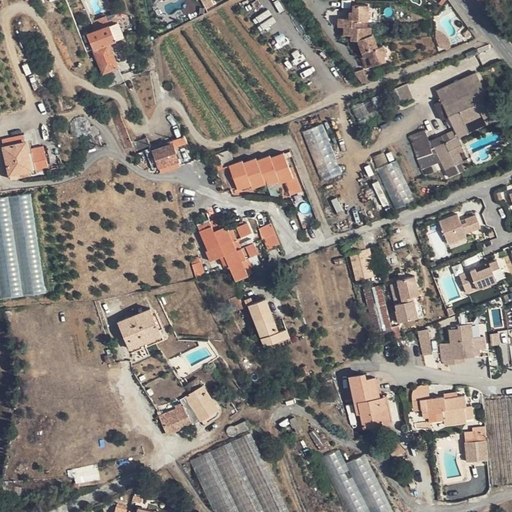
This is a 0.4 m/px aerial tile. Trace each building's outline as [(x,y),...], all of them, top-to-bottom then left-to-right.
[(340,25),(345,25),(367,26),(367,19),(369,19),(369,3),(355,3),(355,10),(351,10),(351,16),(340,16),(340,25)] [(131,20),(123,23),(127,34),(135,30),(131,20)] [(88,35),(94,50),(108,44),(123,38),(117,23),(88,35)] [(363,52),(378,46),(373,34),(372,33),(372,26),(367,26),(345,25),(345,33),(354,34),(354,39),(358,39),(363,52)] [(123,81),(108,44),(94,50),(109,87),(123,81)] [(383,44),(378,46),(363,52),(365,56),(362,57),(366,67),(385,60),(383,55),(387,54),(383,44)] [(364,69),(354,73),(363,84),(369,82),(364,69)] [(476,73),(448,86),(454,98),(482,86),(476,73)] [(396,108),(414,100),(407,84),(390,92),(396,108)] [(454,98),(448,86),(437,91),(455,130),(459,137),(469,133),(465,124),(483,116),(487,125),(498,120),(482,86),(454,98)] [(114,101),(108,104),(127,150),(133,148),(114,101)] [(359,104),(353,107),(358,118),(364,116),(359,104)] [(322,180),(343,172),(324,122),(303,130),(322,180)] [(427,130),(411,137),(420,157),(436,151),(427,130)] [(455,130),(432,140),(448,177),(471,167),(459,137),(455,130)] [(173,148),(189,143),(186,135),(170,141),(172,145),(173,148)] [(12,179),(42,173),(40,162),(31,163),(26,143),(5,148),(12,179)] [(153,152),(152,148),(146,150),(151,163),(155,175),(179,166),(173,148),(172,145),(153,152)] [(144,165),(151,163),(146,150),(135,155),(136,159),(144,165)] [(415,200),(398,158),(391,161),(387,150),(374,155),(396,208),(415,200)] [(269,155),(256,160),(265,183),(267,186),(279,182),(280,184),(286,182),(294,179),(289,166),(284,152),(271,157),(269,155)] [(256,158),(247,161),(257,186),(265,183),(256,160),(256,158)] [(252,188),(257,186),(247,161),(243,163),(242,161),(229,166),(238,189),(251,185),(252,188)] [(292,166),(289,166),(294,179),(286,182),(291,195),(301,191),(292,166)] [(30,196),(0,200),(0,289),(2,300),(47,293),(30,196)] [(457,213),(439,221),(448,243),(466,235),(465,233),(480,226),(475,214),(464,218),(466,222),(461,224),(457,213)] [(260,216),(262,223),(271,221),(268,214),(260,216)] [(222,216),(210,221),(212,226),(215,233),(227,228),(222,216)] [(199,231),(212,226),(210,221),(197,226),(199,231)] [(248,223),(228,232),(233,242),(252,234),(248,223)] [(261,241),(264,240),(276,236),(271,224),(257,230),(261,241)] [(220,258),(222,261),(226,259),(215,233),(212,226),(199,231),(208,251),(205,252),(210,263),(220,258)] [(241,260),(238,251),(233,242),(228,232),(227,228),(215,233),(226,259),(222,261),(224,267),(229,265),(241,260)] [(268,251),(280,246),(276,236),(264,240),(268,251)] [(347,254),(352,253),(366,250),(364,239),(344,244),(347,254)] [(254,244),(238,251),(241,260),(243,263),(249,260),(259,256),(254,244)] [(366,250),(352,253),(358,280),(374,276),(370,260),(372,259),(370,249),(366,250)] [(476,268),(460,275),(467,292),(497,280),(493,269),(501,266),(497,258),(480,266),(481,269),(477,271),(476,268)] [(189,262),(190,267),(200,264),(198,259),(189,262)] [(235,277),(247,272),(243,263),(241,260),(229,265),(235,277)] [(253,270),(249,260),(243,263),(247,272),(253,270)] [(200,264),(190,267),(194,279),(204,276),(200,264)] [(398,283),(391,284),(397,309),(396,309),(399,322),(419,316),(415,299),(413,300),(411,296),(419,293),(414,275),(397,280),(398,283)] [(381,286),(365,290),(376,334),(392,330),(381,286)] [(249,307),(262,338),(266,347),(289,337),(286,329),(279,332),(265,300),(253,305),(251,300),(245,302),(246,307),(249,307)] [(119,323),(130,349),(162,335),(151,309),(119,323)] [(452,343),(443,344),(444,360),(449,364),(458,363),(457,357),(465,356),(480,354),(480,348),(486,348),(485,336),(472,338),(471,327),(462,327),(462,330),(451,331),(452,343)] [(130,349),(132,353),(164,340),(162,335),(130,349)] [(292,343),(289,337),(266,347),(268,353),(292,343)] [(432,342),(422,343),(424,356),(434,354),(432,342)] [(384,411),(381,397),(377,397),(372,378),(362,380),(361,375),(347,379),(356,415),(360,415),(364,428),(384,423),(381,412),(384,411)] [(340,405),(329,379),(315,385),(326,411),(340,405)] [(193,426),(201,421),(199,418),(203,416),(205,419),(219,411),(204,386),(186,397),(181,399),(182,403),(181,403),(182,406),(159,415),(167,432),(178,427),(180,430),(191,425),(193,426)] [(429,399),(428,391),(415,393),(415,394),(415,401),(426,399),(429,399)] [(385,395),(381,397),(384,411),(381,412),(384,423),(392,421),(385,395)] [(466,396),(456,398),(445,399),(446,407),(443,408),(444,420),(445,426),(467,423),(467,421),(465,409),(467,408),(466,396)] [(445,399),(444,397),(429,399),(426,399),(429,421),(429,422),(444,420),(443,408),(446,407),(445,399)] [(417,422),(429,421),(426,399),(415,401),(416,412),(417,422)] [(473,408),(467,408),(465,409),(467,421),(474,420),(473,408)] [(474,434),(465,435),(466,444),(487,441),(486,429),(474,430),(474,434)] [(289,511),(255,431),(193,457),(216,511),(289,511)] [(396,439),(386,446),(394,459),(405,452),(396,439)] [(100,441),(65,448),(70,470),(105,464),(100,441)]
